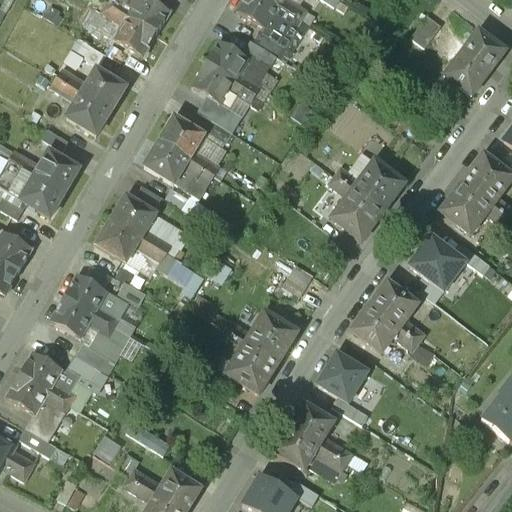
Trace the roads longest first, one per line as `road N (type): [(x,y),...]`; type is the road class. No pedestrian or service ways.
road 1 (residential): [(511,72),(300,359),(201,511)]
road 2 (residential): [(0,359),(211,0)]
